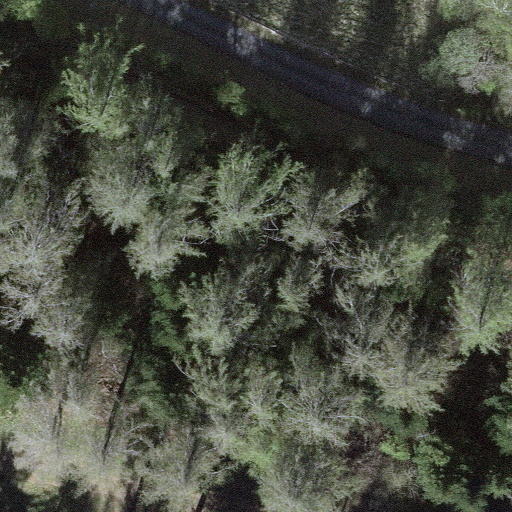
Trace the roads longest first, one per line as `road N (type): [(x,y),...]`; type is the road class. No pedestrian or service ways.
road 1 (unclassified): [(157,0),(511,158)]
road 2 (track): [(186,511),(0,472)]
